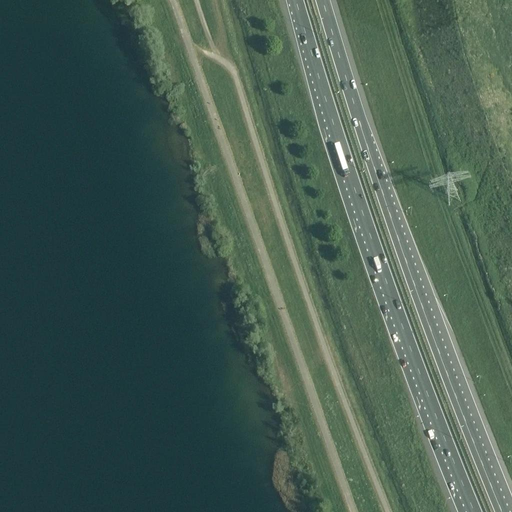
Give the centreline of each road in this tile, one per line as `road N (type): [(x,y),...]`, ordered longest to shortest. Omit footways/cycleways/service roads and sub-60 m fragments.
road 1 (motorway): [(295,0),(394,306),(474,511)]
road 2 (motorway): [(501,511),(429,328),(322,0)]
road 3 (unclassified): [(389,511),(233,79),(214,58)]
